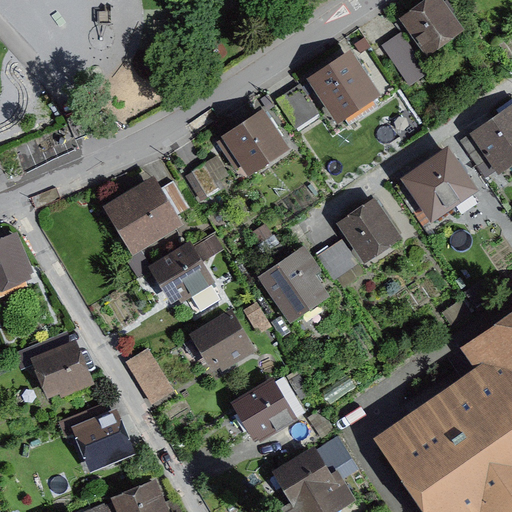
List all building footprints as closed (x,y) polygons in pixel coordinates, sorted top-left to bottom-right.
[(428,56),(463,34),(441,0),(433,0),(404,19),(428,56)] [(400,73),(415,64),(399,40),(385,49),(400,73)] [(336,126),(378,100),(349,55),(308,81),(336,126)] [(299,90),(276,105),(295,134),(318,119),(299,90)] [(498,178),(511,168),(511,111),(471,138),(498,178)] [(221,143),(245,181),(289,153),(265,116),(221,143)] [(433,221),(477,192),(451,152),(406,182),(433,221)] [(217,161),(191,177),(206,199),(231,184),(217,161)] [(174,184),(166,189),(182,216),(189,212),(174,184)] [(182,235),(154,185),(105,212),(133,262),(182,235)] [(363,267),(401,241),(375,203),(337,230),(363,267)] [(0,246),(0,293),(33,281),(17,240),(0,246)] [(212,290),(191,251),(153,271),(175,310),(212,290)] [(288,325),(331,300),(304,254),(261,279),(288,325)] [(255,356),(233,316),(191,339),(213,379),(255,356)] [(511,511),(511,322),(471,351),(485,372),(387,439),(433,506),(426,511),(511,511)] [(36,361),(53,406),(94,391),(77,346),(36,361)] [(148,351),(125,365),(134,380),(157,367),(148,351)] [(174,395),(157,367),(134,380),(150,408),(174,395)] [(299,377),(289,382),(300,402),(310,397),(299,377)] [(297,425),(274,383),(233,406),(256,447),(297,425)] [(118,412),(75,430),(96,477),(138,459),(118,412)] [(294,511),(331,511),(352,500),(321,446),(273,474),(294,511)] [(167,511),(156,484),(114,501),(117,509),(118,511),(167,511)]
